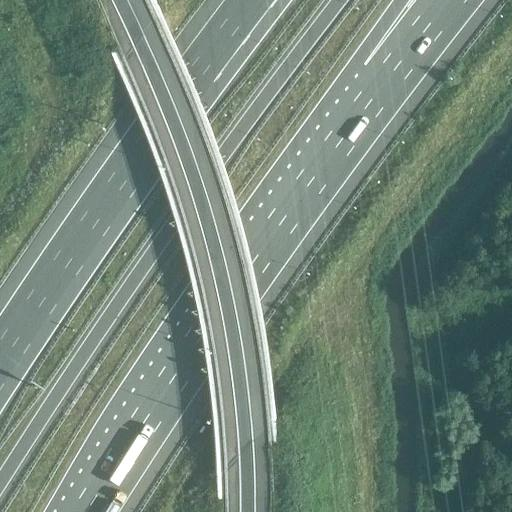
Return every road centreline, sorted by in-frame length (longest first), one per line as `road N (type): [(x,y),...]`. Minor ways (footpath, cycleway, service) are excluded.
road 1 (motorway): [(0,482),(264,92),(337,0)]
road 2 (motorway): [(247,511),(229,309),(178,133),(118,0)]
road 3 (motorway): [(85,511),(384,82)]
road 4 (motorway): [(261,0),(0,364)]
